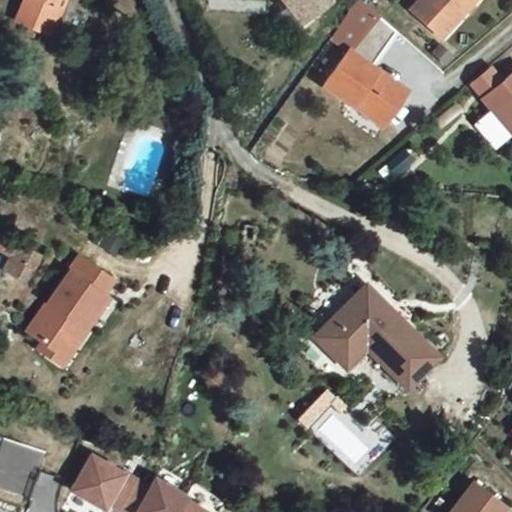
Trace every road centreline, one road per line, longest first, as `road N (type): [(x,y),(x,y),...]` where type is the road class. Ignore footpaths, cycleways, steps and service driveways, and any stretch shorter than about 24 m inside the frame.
road 1 (track): [(137,295),(183,271),(206,223),(222,111)]
road 2 (residential): [(178,0),(251,164)]
